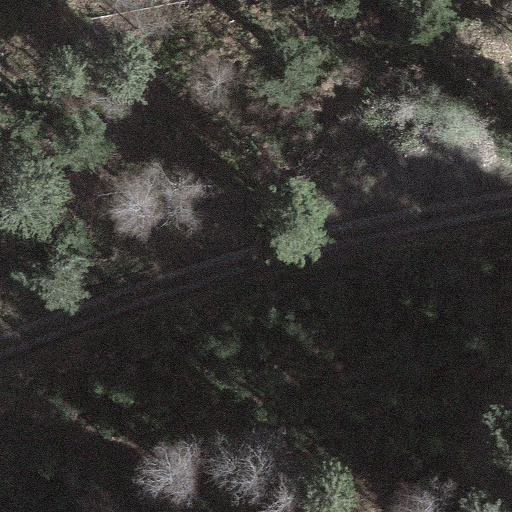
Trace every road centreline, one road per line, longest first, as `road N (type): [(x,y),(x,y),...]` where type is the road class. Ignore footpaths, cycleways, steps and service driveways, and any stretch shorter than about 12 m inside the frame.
road 1 (track): [(511,220),(293,268),(0,355)]
road 2 (track): [(0,426),(182,460),(331,511)]
